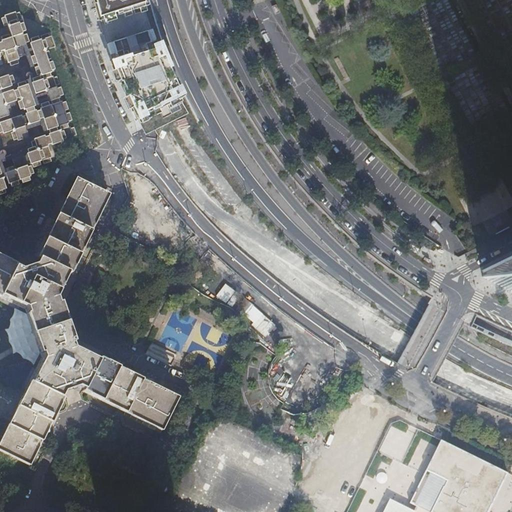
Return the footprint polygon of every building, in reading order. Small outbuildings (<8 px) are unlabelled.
[(93,0),(99,19),(144,5),(142,0),(93,0)] [(4,18),(1,20),(3,26),(2,27),(3,29),(0,29),(0,53),(2,52),(7,64),(9,63),(10,67),(17,64),(16,61),(18,60),(18,59),(21,57),(19,50),(15,52),(15,50),(25,46),(25,45),(28,43),(27,41),(25,35),(22,36),(21,33),(24,32),(22,24),(21,24),(18,26),(17,22),(20,21),(21,21),(18,14),(18,13),(17,14),(14,15),(14,13),(3,17),(4,18)] [(146,32),(112,43),(118,63),(114,64),(137,117),(178,96),(168,73),(159,50),(153,52),(146,32)] [(47,50),(54,48),(50,37),(49,37),(48,35),(47,34),(40,36),(41,37),(41,40),(38,41),(37,38),(37,37),(29,40),(29,41),(31,44),(28,44),(33,57),(29,58),(32,66),(35,64),(36,68),(33,69),(36,77),(39,75),(40,77),(42,76),(43,80),(40,81),(39,78),(31,80),(32,83),(31,84),(34,95),(45,91),(49,103),(50,102),(51,106),(48,107),(47,103),(40,105),(41,109),(39,110),(40,112),(36,113),(35,111),(34,111),(33,108),(34,108),(27,85),(25,86),(24,83),(16,85),(17,89),(15,89),(16,91),(12,93),(12,91),(0,94),(0,119),(8,116),(5,105),(15,101),(15,100),(18,99),(20,102),(16,103),(19,111),(22,110),(23,112),(25,111),(26,114),(24,115),(25,117),(21,118),(21,116),(0,123),(0,133),(2,133),(2,135),(13,131),(14,132),(11,133),(14,141),(16,140),(17,142),(28,138),(24,126),(27,124),(28,126),(39,122),(39,120),(42,119),(47,132),(49,131),(50,134),(48,135),(48,137),(45,138),(44,136),(33,140),(36,151),(35,151),(34,148),(27,151),(28,154),(26,155),(30,165),(31,165),(32,168),(40,165),(39,162),(42,161),(43,164),(51,162),(51,161),(50,159),(51,158),(49,150),(47,146),(51,145),(52,146),(53,145),(54,148),(62,146),(61,143),(64,142),(65,145),(72,142),(72,139),(73,139),(73,137),(75,136),(76,136),(76,135),(73,128),(70,129),(69,127),(68,128),(67,125),(68,124),(68,123),(71,122),(68,114),(65,115),(64,112),(67,111),(65,103),(62,105),(61,102),(59,103),(58,99),(60,99),(59,97),(63,96),(60,88),(56,89),(55,86),(59,85),(56,77),(53,78),(52,77),(51,77),(49,74),(51,73),(50,72),(54,71),(51,62),(48,64),(47,61),(50,59),(47,52),(44,53),(43,51),(47,50)] [(13,84),(11,76),(8,78),(7,76),(0,78),(0,90),(11,87),(10,86),(13,84)] [(11,160),(14,167),(21,165),(24,161),(22,156),(11,160)] [(28,177),(29,177),(26,167),(4,174),(8,185),(10,184),(11,187),(18,185),(17,182),(20,181),(21,184),(29,181),(28,179),(28,178),(28,177)] [(0,415),(0,416),(10,421),(0,440),(0,450),(29,465),(62,398),(59,397),(62,392),(77,387),(83,389),(82,391),(124,413),(123,415),(160,433),(179,395),(153,383),(152,385),(75,347),(64,315),(58,300),(71,274),(73,276),(91,238),(89,237),(109,195),(76,178),(55,221),(53,220),(35,257),(39,259),(36,265),(22,270),(16,267),(17,264),(0,256),(0,415)] [(511,255),(483,270),(483,278),(485,279),(510,291),(511,292),(511,255)] [(309,476),(375,508),(408,443),(342,410),(309,476)] [(410,502),(429,511),(487,511),(507,474),(441,441),(410,502)]
